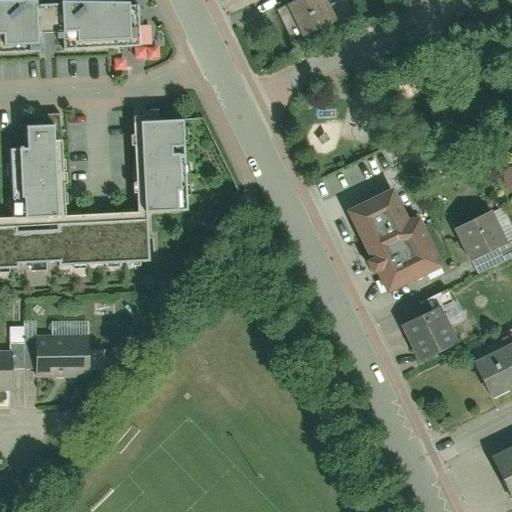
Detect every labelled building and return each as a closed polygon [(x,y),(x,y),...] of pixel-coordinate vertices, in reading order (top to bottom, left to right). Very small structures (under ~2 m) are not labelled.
[(332,24),(320,0),(306,0),(291,7),(305,36),(332,24)] [(139,7),(0,10),(0,57),(40,57),(40,39),(63,38),(64,52),(140,51),(139,7)] [(61,271),(150,267),(148,222),(185,221),(182,164),(175,164),(175,157),(186,157),(185,129),(139,131),(143,217),(66,220),(63,147),(56,147),(55,135),(28,136),(29,156),(22,156),(25,224),(0,225),(0,274),(17,273),(17,269),(61,267),(61,271)] [(390,196),(343,217),(379,295),(437,268),(413,216),(401,221),(390,196)] [(491,218),(451,236),(464,265),(504,248),(491,218)] [(422,311),(395,324),(413,363),(440,350),(422,311)] [(90,381),(90,339),(33,339),(34,382),(90,381)] [(511,339),(466,361),(485,399),(511,385),(511,339)] [(0,393),(13,393),(11,356),(0,356),(0,393)] [(511,455),(497,463),(511,494),(511,455)]
